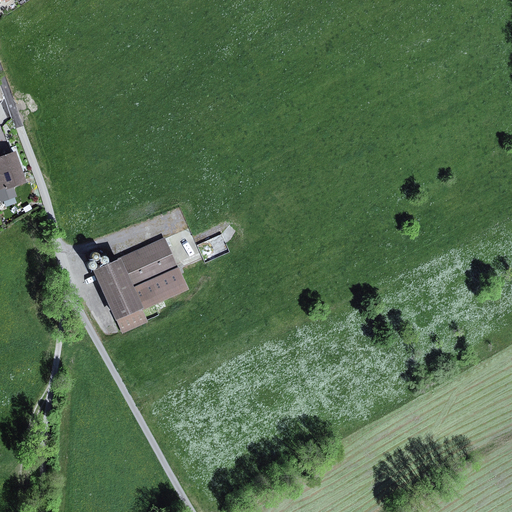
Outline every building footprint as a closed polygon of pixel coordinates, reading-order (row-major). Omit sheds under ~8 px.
[(14,153),(0,157),(0,191),(3,198),(15,195),(12,187),(24,183),(14,153)] [(167,238),(94,271),(122,332),(147,321),(143,311),(190,290),(167,238)] [(93,259),(93,260),(95,261),(96,261),(98,261),(99,261),(100,260),(101,258),(101,257),(101,255),(100,254),(99,253),(98,252),(96,252),(94,253),(93,254),(92,255),(92,256),(92,258),(93,259)] [(102,262),(103,263),(104,264),(106,264),(107,264),(109,264),(110,263),(111,261),(111,260),(111,258),(110,257),(109,256),(107,255),(106,255),(104,256),(103,256),(102,258),(102,259),(102,260),(102,262)] [(89,268),(90,269),(91,270),(92,271),(94,271),(95,270),(96,269),(97,268),(98,266),(97,264),(97,263),(95,262),(94,262),(92,261),(91,262),(90,263),(89,264),(88,265),(88,267),(89,268)]
